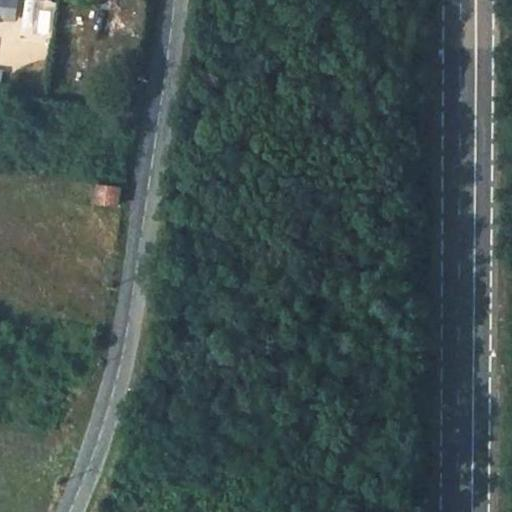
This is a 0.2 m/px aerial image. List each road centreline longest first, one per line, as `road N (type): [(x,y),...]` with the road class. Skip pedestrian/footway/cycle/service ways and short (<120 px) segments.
road 1 (unclassified): [(62,511),(106,414),(174,0)]
road 2 (primary): [(471,511),(476,0)]
